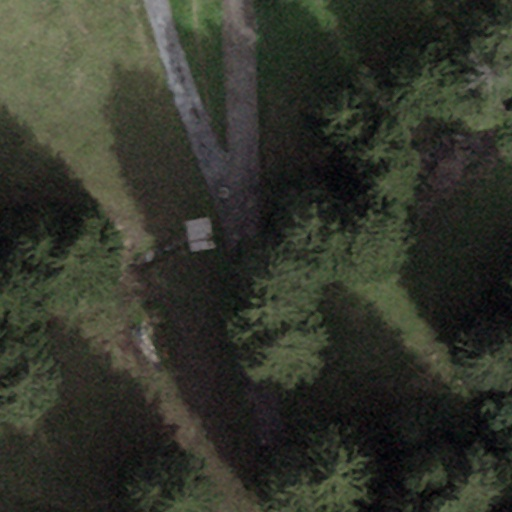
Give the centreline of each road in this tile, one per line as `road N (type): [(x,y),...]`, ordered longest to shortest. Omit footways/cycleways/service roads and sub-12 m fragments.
road 1 (track): [(234,0),(245,196),(308,511)]
road 2 (track): [(245,196),(187,105),(154,0)]
